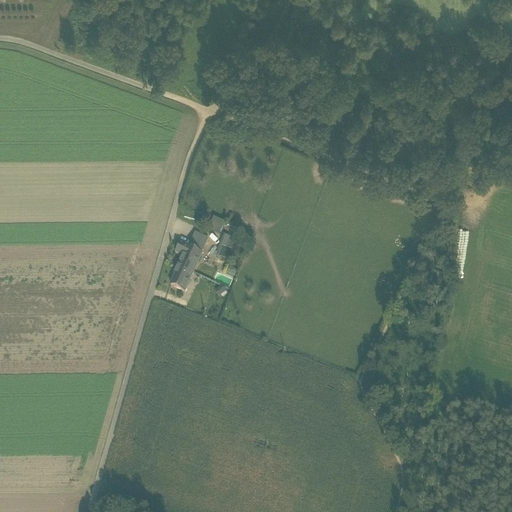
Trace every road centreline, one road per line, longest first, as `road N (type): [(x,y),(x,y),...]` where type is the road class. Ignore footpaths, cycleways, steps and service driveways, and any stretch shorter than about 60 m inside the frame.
road 1 (unclassified): [(209,112),(89,511)]
road 2 (track): [(444,203),(209,112)]
road 3 (track): [(0,39),(209,112)]
road 4 (unclassified): [(209,112),(267,47),(290,0)]
